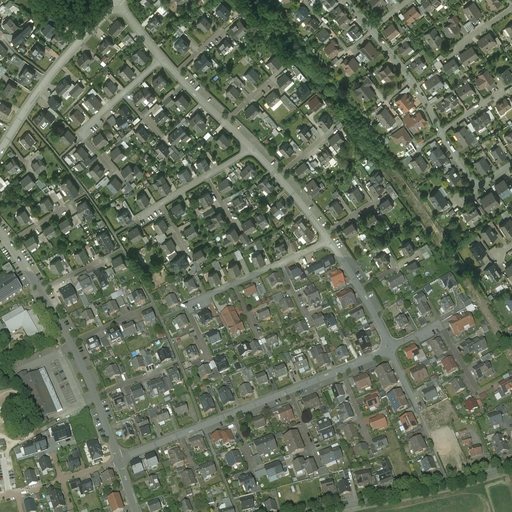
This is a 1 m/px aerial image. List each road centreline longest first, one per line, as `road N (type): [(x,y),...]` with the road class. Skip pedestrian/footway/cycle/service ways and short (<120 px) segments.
road 1 (residential): [(328,241),(187,306),(209,358)]
road 2 (tertiary): [(511,465),(319,511)]
road 3 (residential): [(115,0),(34,95),(0,151)]
road 4 (residential): [(249,147),(137,217)]
road 5 (residential): [(389,349),(438,322),(475,388)]
road 6 (residential): [(118,460),(0,499)]
road 7 (residential): [(328,241),(389,349)]
road 8 (residential): [(118,460),(232,413)]
road 9 (residential): [(371,29),(440,131)]
